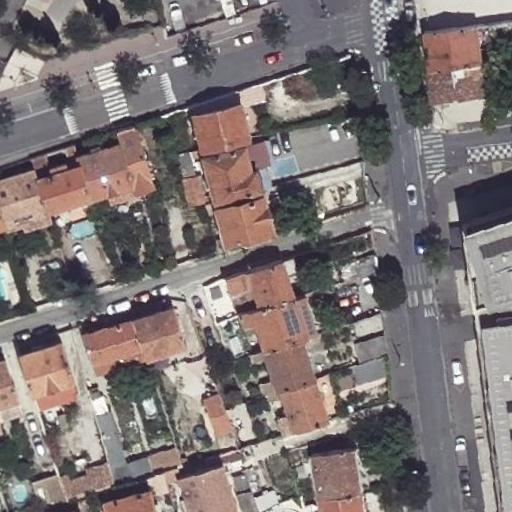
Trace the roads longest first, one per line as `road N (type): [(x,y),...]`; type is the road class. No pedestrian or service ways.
road 1 (residential): [(408,205),(0,336)]
road 2 (residential): [(386,22),(0,139)]
road 3 (tertiary): [(408,205),(445,511)]
road 4 (tertiary): [(386,22),(408,205)]
